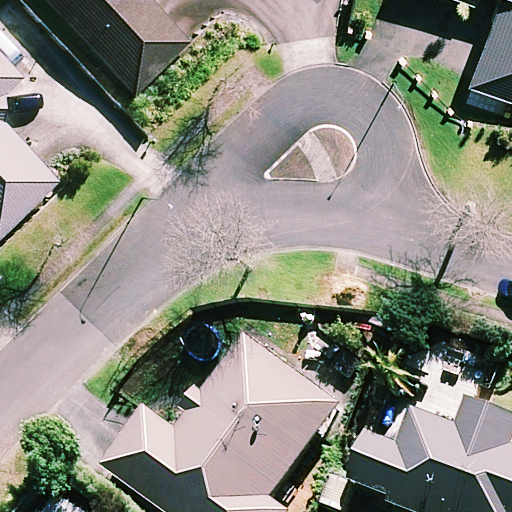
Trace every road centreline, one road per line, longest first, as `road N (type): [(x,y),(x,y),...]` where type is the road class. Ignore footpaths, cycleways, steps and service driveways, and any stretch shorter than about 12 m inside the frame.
road 1 (residential): [(223,188),(299,99),(320,93),(362,102),(384,120),(380,174),(338,211)]
road 2 (residential): [(223,188),(0,404)]
road 3 (residential): [(511,267),(338,211)]
road 4 (residential): [(338,211),(275,216),(223,188)]
